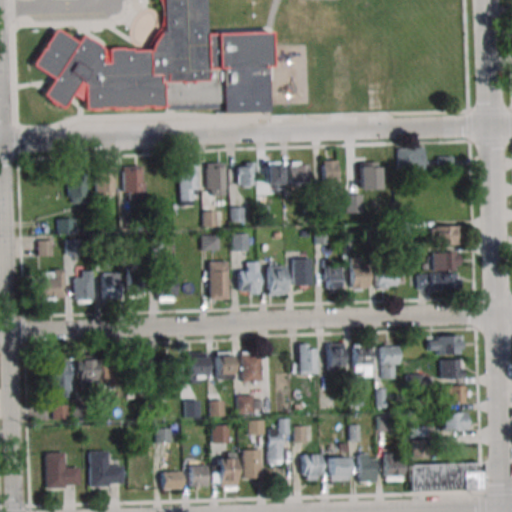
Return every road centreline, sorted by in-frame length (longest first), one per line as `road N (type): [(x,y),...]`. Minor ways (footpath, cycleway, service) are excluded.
road 1 (residential): [(0,142),(511,123)]
road 2 (residential): [(503,511),(485,0)]
road 3 (residential): [(0,328),(511,311)]
road 4 (residential): [(14,511),(0,103)]
road 5 (tertiary): [(364,511),(511,507)]
